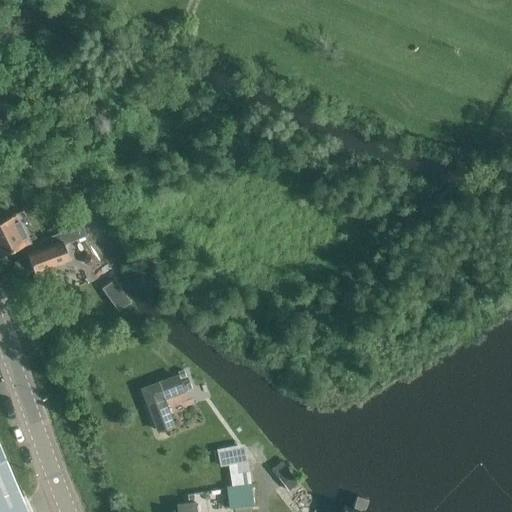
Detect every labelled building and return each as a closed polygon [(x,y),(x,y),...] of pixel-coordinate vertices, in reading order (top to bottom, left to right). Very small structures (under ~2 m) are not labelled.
[(0,254),(36,237),(23,210),(0,221),(0,254)] [(86,235),(81,224),(67,230),(69,236),(61,239),(61,240),(62,244),(86,235)] [(69,260),(62,244),(61,240),(28,252),(36,273),(69,260)] [(127,300),(114,282),(104,289),(118,307),(127,300)] [(174,424),(163,398),(182,391),(176,375),(141,389),(158,430),(174,424)] [(0,508),(23,499),(0,444),(0,508)] [(240,456),(237,445),(222,450),(225,461),(240,456)] [(253,504),(247,461),(244,461),(229,464),(233,486),(227,487),(230,508),(253,504)] [(278,476),(289,490),(299,483),(289,469),(278,476)] [(365,511),(370,499),(357,495),(352,509),(345,506),(342,511),(365,511)] [(197,511),(196,502),(177,504),(178,511),(197,511)]
